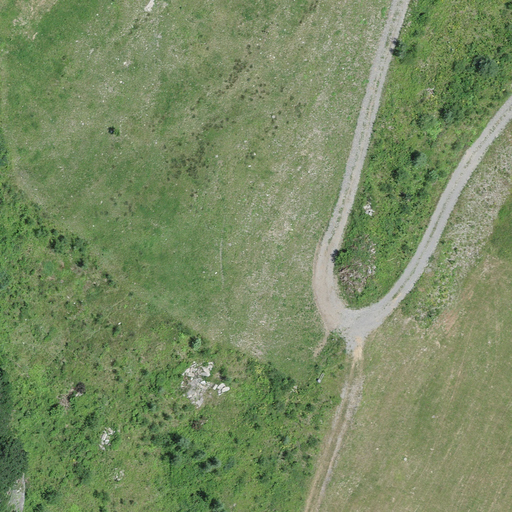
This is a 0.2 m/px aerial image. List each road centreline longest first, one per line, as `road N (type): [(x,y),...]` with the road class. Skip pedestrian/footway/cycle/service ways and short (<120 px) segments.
road 1 (track): [(511,100),(457,173),(434,235),(385,314),(348,338),(328,327),(311,300),(316,263),(409,0)]
road 2 (track): [(348,338),(347,392),(311,511)]
